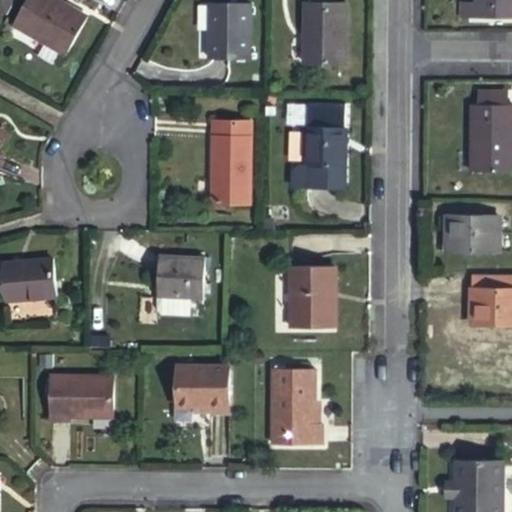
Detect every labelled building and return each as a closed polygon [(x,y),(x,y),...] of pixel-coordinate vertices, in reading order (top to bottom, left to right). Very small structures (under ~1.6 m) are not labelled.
[(91,21),(51,0),(33,0),(16,30),(70,60),(91,21)] [(347,1),(307,2),(307,61),(347,61),(347,1)] [(251,2),(209,2),(209,59),(251,58),(251,2)] [(476,92),(477,105),(507,105),(507,92),(476,92)] [(511,104),(507,105),(477,105),(471,104),(471,171),(511,171),(511,104)] [(250,122),(213,123),(213,206),(250,206),(250,122)] [(344,127),(307,126),(307,187),(344,188),(344,127)] [(0,161),(12,140),(0,133),(0,161)] [(501,221),(449,220),(448,255),(501,257),(501,221)] [(200,300),(200,260),(154,261),(154,300),(156,300),(156,312),(160,316),(187,316),(187,300),(200,300)] [(57,305),(53,268),(4,272),(7,310),(57,305)] [(338,269),(294,269),(294,332),(338,331),(338,269)] [(511,275),(474,275),(474,292),(511,292),(511,275)] [(511,292),(474,292),(474,331),(511,331),(511,292)] [(442,314),(450,339),(463,334),(455,309),(442,314)] [(177,409),(196,408),(210,408),(210,414),(228,413),(228,368),(176,368),(177,409)] [(316,427),(317,372),(273,373),(274,448),(322,448),(322,427),(316,427)] [(114,420),(114,379),(51,379),(51,424),(71,424),(71,419),(114,420)] [(455,459),(455,480),(455,495),(455,511),(500,511),(500,459),(455,459)] [(455,495),(455,480),(445,481),(445,496),(455,495)]
